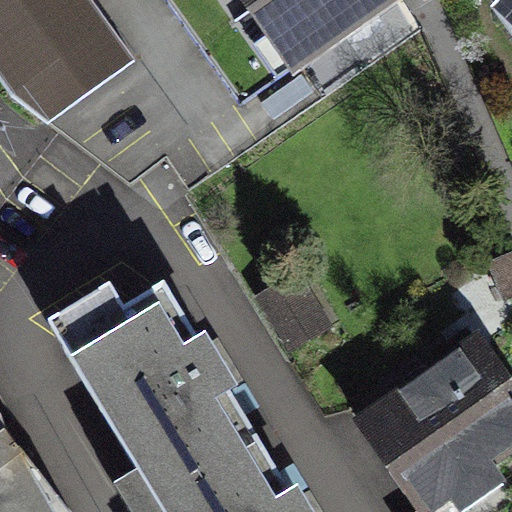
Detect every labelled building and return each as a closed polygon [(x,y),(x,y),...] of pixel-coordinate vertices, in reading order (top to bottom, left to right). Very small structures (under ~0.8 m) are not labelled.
[(0,0),(0,81),(13,99),(45,125),(135,61),(90,0),(0,0)] [(165,0),(243,109),(289,76),(293,80),(408,0),(165,0)] [(511,0),(502,0),(490,13),(511,43),(511,0)] [(288,356),(333,330),(301,273),(256,299),(288,356)] [(110,291),(49,328),(137,477),(113,491),(126,511),(308,511),(297,494),(291,498),(231,398),(239,394),(205,338),(198,344),(164,289),(124,314),(110,291)] [(352,424),(413,511),(439,511),(450,505),(453,511),(470,511),(509,486),(498,471),(511,461),(511,382),(477,335),(352,424)] [(67,511),(0,421),(0,511),(67,511)]
